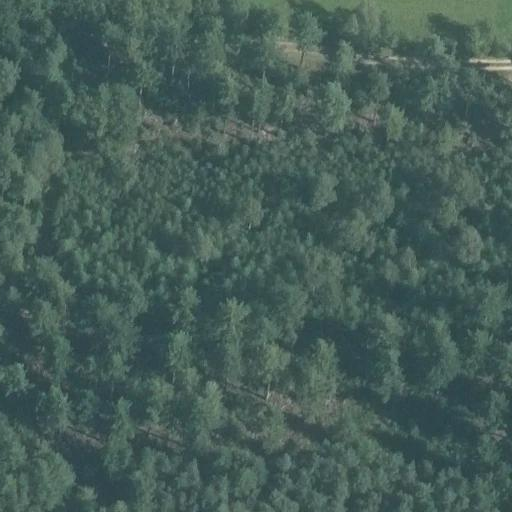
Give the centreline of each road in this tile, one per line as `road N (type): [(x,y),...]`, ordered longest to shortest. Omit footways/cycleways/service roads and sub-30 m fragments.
road 1 (track): [(0,32),(511,57)]
road 2 (track): [(0,419),(73,36)]
